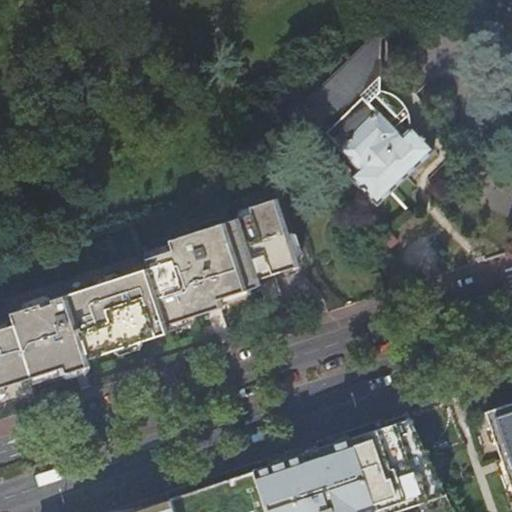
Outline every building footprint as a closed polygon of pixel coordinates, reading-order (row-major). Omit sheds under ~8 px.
[(380,203),(438,149),(416,126),(415,128),(413,126),(413,119),(411,112),(409,107),(405,102),(399,97),(395,95),(389,93),(384,92),(385,78),(386,78),(387,47),(374,46),(361,59),(360,59),(339,78),(340,79),(308,108),(312,112),(311,113),(330,133),(344,147),(343,148),(362,168),(354,175),(380,203)] [(302,265),(300,260),(291,232),(280,197),(276,187),(235,200),(237,207),(168,229),(170,238),(143,247),(148,261),(150,268),(123,277),(95,286),(54,300),(53,300),(54,304),(43,308),(42,304),(25,310),(13,314),(8,300),(0,302),(0,395),(9,393),(7,386),(34,377),(62,368),(64,375),(92,365),(90,359),(117,350),(144,341),(171,332),(171,331),(169,325),(197,315),(226,306),(225,305),(223,298),(250,289),(262,285),(267,300),(284,294),(279,279),(277,273),(301,265),(302,265)] [(304,259),(304,258),(296,233),(293,232),(291,232),(300,260),(304,259)] [(296,233),(304,258),(306,255),(299,234),(296,233)] [(122,274),(123,277),(150,268),(148,261),(124,269),(122,274)] [(302,268),(301,265),(277,273),(279,279),(300,272),(302,268)] [(94,283),(95,286),(123,277),(122,274),(117,271),(97,278),(94,283)] [(251,292),(250,289),(223,298),(225,305),(248,297),(251,292)] [(24,307),(25,310),(42,304),(43,308),(54,304),(53,300),(54,300),(53,297),(48,295),(27,302),(24,307)] [(198,318),(197,315),(169,325),(171,331),(195,323),(198,318)] [(145,343),(144,341),(117,350),(117,353),(122,355),(141,349),(145,343)] [(92,365),(64,375),(65,377),(70,379),(90,373),(93,367),(92,365)] [(65,377),(64,375),(62,368),(34,377),(38,390),(66,380),(65,377)] [(10,394),(9,393),(0,395),(0,402),(7,400),(10,394)] [(511,491),(511,405),(486,415),(511,491)] [(408,417),(168,502),(170,511),(390,511),(445,492),(408,417)]
